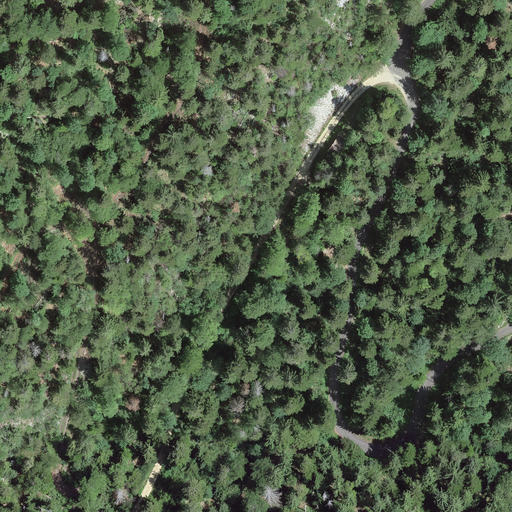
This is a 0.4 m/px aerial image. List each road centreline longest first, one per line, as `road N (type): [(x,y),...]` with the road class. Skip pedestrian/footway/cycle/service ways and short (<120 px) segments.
road 1 (unclassified): [(511,330),(439,370),(401,444),(377,452),(350,439),(339,423),(353,270),(410,128),(405,45),(432,0)]
road 2 (track): [(403,65),(367,85),(313,154),(190,367),(138,511)]
